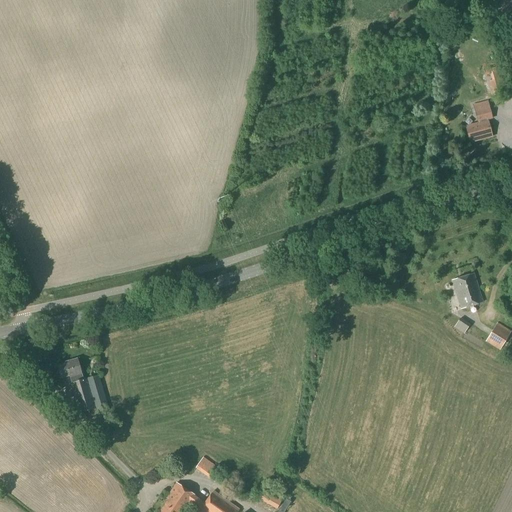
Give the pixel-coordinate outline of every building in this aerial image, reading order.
[(494,97),(507,92),(502,77),(489,82),(494,97)] [(470,142),(491,136),(487,122),(486,119),(491,118),(487,104),(474,107),(479,125),(466,128),(470,142)] [(461,308),(483,301),(474,272),(452,279),(461,308)] [(458,331),(464,322),(460,319),(454,328),(458,331)] [(500,348),(510,331),(496,323),(486,340),(500,348)] [(83,381),(81,375),(77,359),(68,362),(68,364),(58,367),(61,379),(70,376),(70,378),(75,377),(76,382),(71,384),(79,414),(95,409),(97,416),(109,412),(98,376),(83,381)] [(212,480),(219,469),(203,457),(195,469),(212,480)] [(204,504),(195,497),(195,496),(176,483),(166,498),(168,500),(160,511),(181,511),(183,509),(185,511),(188,507),(195,511),(237,511),(239,510),(213,492),(204,504)] [(277,510),(284,497),(266,487),(258,500),(277,510)] [(284,511),(291,502),(286,499),(277,511),(284,511)]
